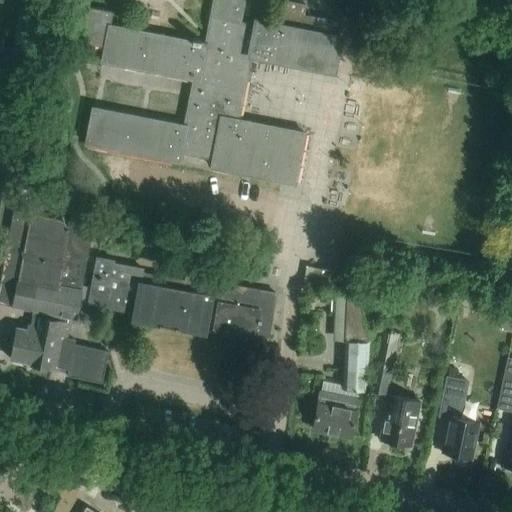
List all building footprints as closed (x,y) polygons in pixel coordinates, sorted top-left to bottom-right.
[(340,23),(318,19),(303,16),(305,5),(280,0),(278,0),(274,25),(255,22),(254,27),(239,24),(243,0),(213,0),(205,45),(109,26),(111,12),(81,6),(74,42),(104,48),(102,62),(193,80),(184,127),(93,109),(86,144),(180,163),(182,152),(212,158),(211,167),(294,184),(304,134),(237,121),(250,56),(333,73),(339,38),(337,37),(340,23)] [(16,2),(14,10),(23,12),(25,4),(16,2)] [(0,304),(15,307),(34,311),(31,326),(29,326),(28,330),(16,328),(10,360),(31,364),(31,365),(68,372),(67,376),(102,383),(108,351),(74,345),(75,340),(67,339),(71,319),(75,320),(81,292),(78,292),(91,225),(17,210),(9,249),(0,247),(0,304)] [(235,245),(234,254),(257,258),(258,248),(235,245)] [(132,321),(176,329),(205,335),(206,331),(214,333),(214,332),(254,339),(255,338),(267,340),(276,294),(186,277),(183,290),(140,282),(143,269),(96,260),(88,305),(133,313),(132,321)] [(302,282),(369,295),(372,278),(305,265),(302,282)] [(343,391),(357,391),(365,392),(368,333),(370,299),(336,294),(332,339),(344,339),(343,386),(343,387),(343,391)] [(511,306),(503,305),(501,317),(511,319),(511,306)] [(367,390),(385,394),(399,334),(372,328),(369,366),(372,366),(367,390)] [(511,358),(507,357),(496,408),(511,411),(511,358)] [(470,459),(478,424),(460,420),(468,382),(447,377),(439,415),(450,417),(442,453),(470,459)] [(351,437),(359,400),(320,392),(312,429),(351,437)] [(409,447),(418,400),(390,395),(381,441),(409,447)] [(511,426),(503,468),(511,469),(511,426)]
